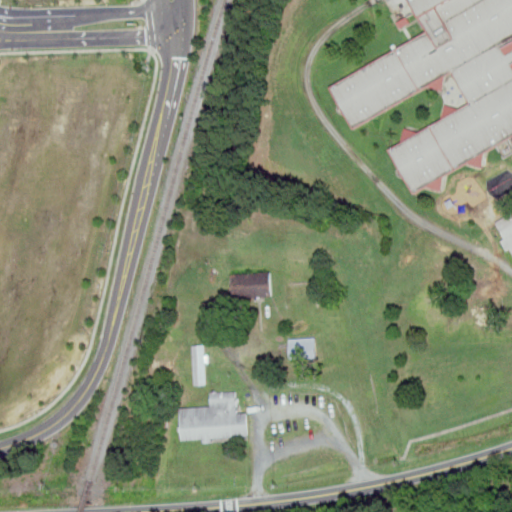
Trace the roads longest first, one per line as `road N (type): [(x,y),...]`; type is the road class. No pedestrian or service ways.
road 1 (tertiary): [(129,511),(366,488),(511,447)]
road 2 (tertiary): [(146,192),(96,378),(52,429),(0,450)]
road 3 (tertiary): [(178,26),(174,83),(146,192)]
